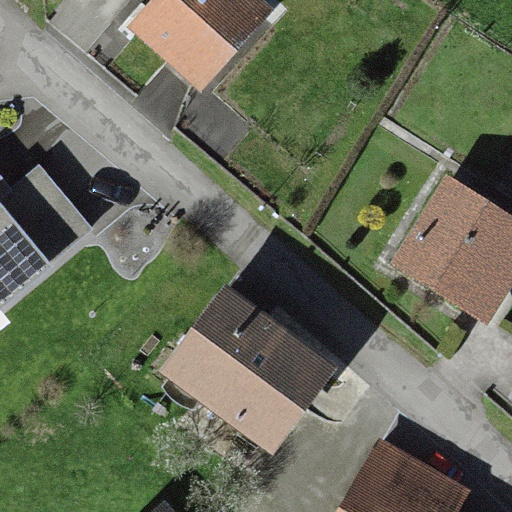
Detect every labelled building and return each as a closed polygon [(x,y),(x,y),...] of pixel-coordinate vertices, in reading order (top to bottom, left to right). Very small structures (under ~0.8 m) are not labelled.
[(260,0),(151,0),(125,30),(197,94),(271,10),(260,0)] [(0,146),(0,303),(92,227),(14,135),(0,146)] [(511,233),(440,191),(393,271),(479,322),(511,266),(511,233)] [(221,313),(162,399),(280,478),(338,392),(221,313)] [(384,453),(347,511),(464,511),(468,506),(384,453)]
